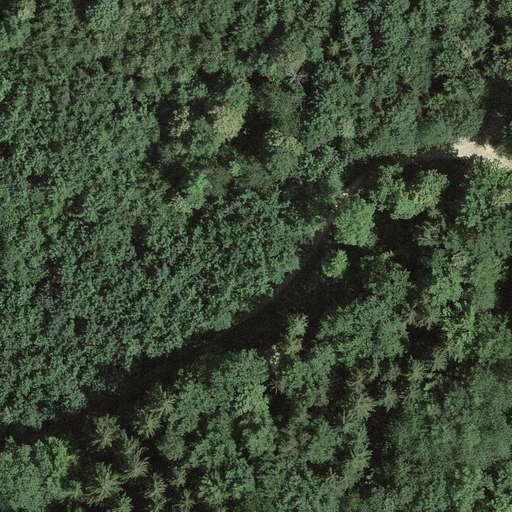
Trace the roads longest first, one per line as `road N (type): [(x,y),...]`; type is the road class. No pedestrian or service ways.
road 1 (track): [(475,148),(389,159),(345,197),(309,262),(269,303),(96,413),(0,458)]
road 2 (track): [(511,298),(393,420),(335,511)]
